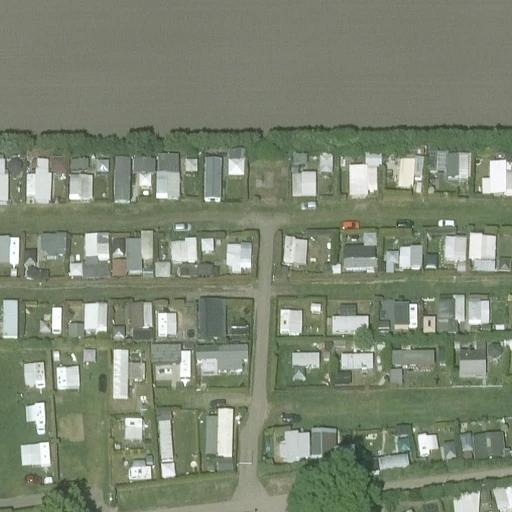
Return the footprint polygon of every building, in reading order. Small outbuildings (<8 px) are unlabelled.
[(0,204),(8,205),(6,157),(0,157),(0,204)] [(156,199),(179,199),(179,157),(157,157),(156,199)] [(470,181),(471,157),(447,157),(447,181),(470,181)] [(35,176),(27,176),(27,204),(51,204),(51,177),(68,177),(68,160),(35,160),(35,176)] [(112,173),(112,198),(136,199),(137,177),(155,177),(155,162),(133,161),(133,173),(112,173)] [(398,189),(412,191),(415,162),(401,161),(398,189)] [(72,177),(90,177),(90,162),(72,162),(72,177)] [(483,198),(511,196),(511,162),(489,164),(490,182),(482,182),(483,198)] [(275,177),(276,168),(251,168),(250,174),(262,174),(262,177),(275,177)] [(377,168),(348,168),(348,198),(377,198),(377,168)] [(229,200),(229,174),(204,174),(204,200),(229,200)] [(291,200),(315,200),(315,175),(291,175),(291,200)] [(69,202),(92,202),(93,178),(69,178),(69,202)] [(142,262),(153,262),(153,234),(139,234),(139,242),(125,242),(125,264),(113,264),(113,275),(142,276),(142,262)] [(39,259),(65,259),(66,236),(39,236),(39,259)] [(69,265),(69,281),(110,279),(108,236),(84,237),(85,265),(69,265)] [(469,237),(469,274),(494,274),(495,238),(469,237)] [(444,238),(444,263),(465,263),(466,238),(444,238)] [(0,264),(19,265),(19,241),(0,240),(0,264)] [(196,264),(195,242),(170,243),(171,265),(196,264)] [(228,274),(251,273),(250,244),(227,246),(228,274)] [(342,249),(343,272),(375,271),(375,248),(342,249)] [(296,251),(296,274),(321,273),(320,250),(296,251)] [(421,250),(386,250),(386,270),(421,270),(421,250)] [(464,297),(436,298),(437,324),(465,322),(464,297)] [(466,326),(489,326),(489,302),(466,301),(466,326)] [(151,304),(128,305),(129,330),(153,329),(151,304)] [(107,336),(107,306),(83,306),(84,336),(107,336)] [(418,328),(417,306),(394,306),(394,328),(418,328)] [(199,335),(221,335),(221,310),(199,310),(199,335)] [(302,336),(302,312),(279,312),(279,336),(302,336)] [(177,332),(195,332),(195,321),(177,321),(177,332)] [(487,378),(486,344),(476,344),(476,353),(458,354),(459,379),(487,378)] [(181,351),(150,351),(151,370),(181,370),(181,351)] [(391,353),(391,369),(434,369),(434,352),(391,353)] [(220,369),(220,356),(184,355),(184,368),(220,369)] [(292,368),(319,366),(319,355),(291,357),(292,368)] [(372,369),(373,356),(340,356),(340,368),(372,369)] [(136,395),(114,396),(115,416),(137,415),(136,395)] [(227,443),(226,409),(213,409),(214,444),(227,443)] [(142,442),(142,422),(124,421),(124,442),(142,442)] [(159,463),(172,462),(171,424),(158,424),(159,463)] [(285,434),(285,462),(354,462),(354,448),(336,449),(336,434),(285,434)] [(473,461),(504,460),(503,435),(472,437),(473,461)] [(378,473),(407,468),(406,457),(376,463),(378,473)] [(497,511),(508,511),(511,511),(511,486),(492,492),(497,511)] [(479,511),(479,494),(452,496),(452,511),(479,511)]
